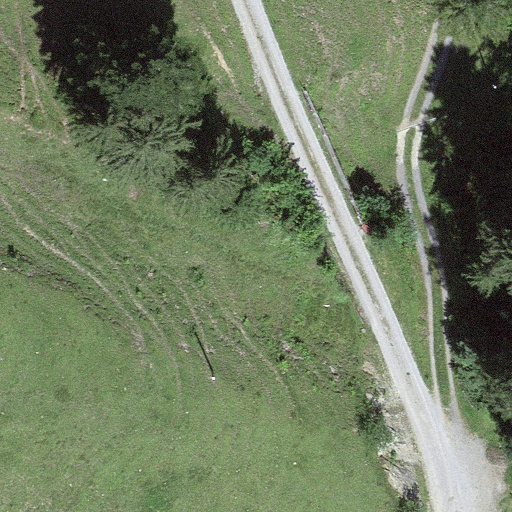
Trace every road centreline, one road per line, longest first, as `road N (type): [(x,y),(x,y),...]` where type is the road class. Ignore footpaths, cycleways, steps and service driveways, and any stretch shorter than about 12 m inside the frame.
road 1 (track): [(460,511),(241,0)]
road 2 (track): [(434,438),(455,381),(450,300),(413,197),(408,157),(448,0)]
